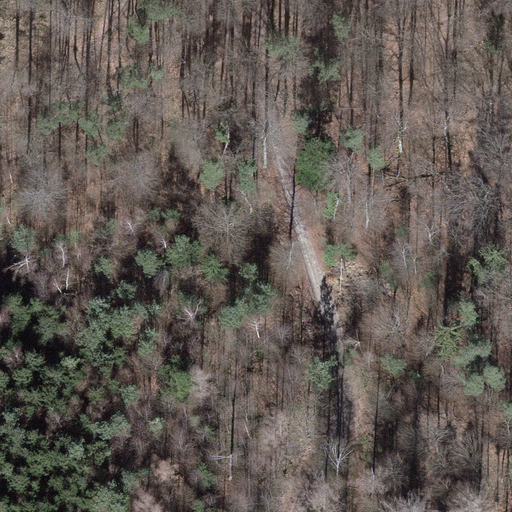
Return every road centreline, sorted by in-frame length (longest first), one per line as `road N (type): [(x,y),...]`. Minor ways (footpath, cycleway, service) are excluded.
road 1 (track): [(302,511),(306,487),(346,421),(354,378),(252,71),(257,0)]
road 2 (track): [(346,421),(398,385),(440,373),(511,381)]
